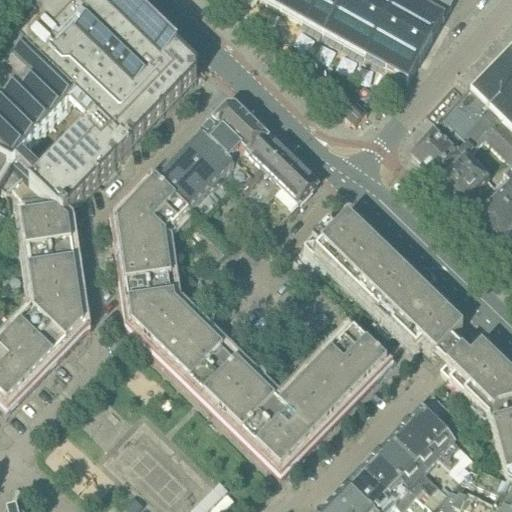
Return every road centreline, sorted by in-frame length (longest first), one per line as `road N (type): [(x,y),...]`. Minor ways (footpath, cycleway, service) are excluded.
road 1 (residential): [(11,460),(105,353),(88,231),(236,77)]
road 2 (residential): [(439,365),(306,503),(285,503),(276,511)]
road 3 (tertiary): [(511,337),(348,186)]
road 4 (residential): [(348,186),(253,287),(300,332)]
road 5 (residential): [(379,150),(511,4)]
road 6 (residential): [(511,277),(379,150)]
road 7 (tertiary): [(348,186),(236,77)]
